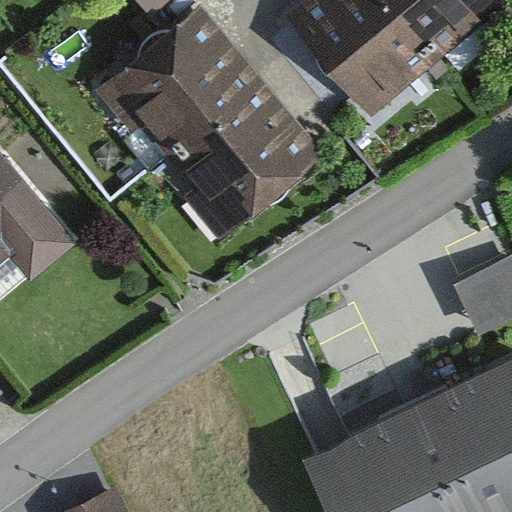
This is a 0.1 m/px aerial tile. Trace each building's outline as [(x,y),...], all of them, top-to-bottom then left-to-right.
[(305,0),(288,15),(370,111),(501,0),(305,0)] [(202,3),(99,88),(131,127),(145,115),(203,184),(187,197),(218,234),(322,147),(294,113),(230,36),(202,3)] [(0,145),(0,255),(11,247),(34,276),(78,240),(0,145)] [(511,247),(453,274),(477,326),(511,309),(511,247)] [(304,451),(332,511),(509,511),(511,511),(511,351),(414,399),(304,451)] [(130,511),(116,482),(53,511),(130,511)]
